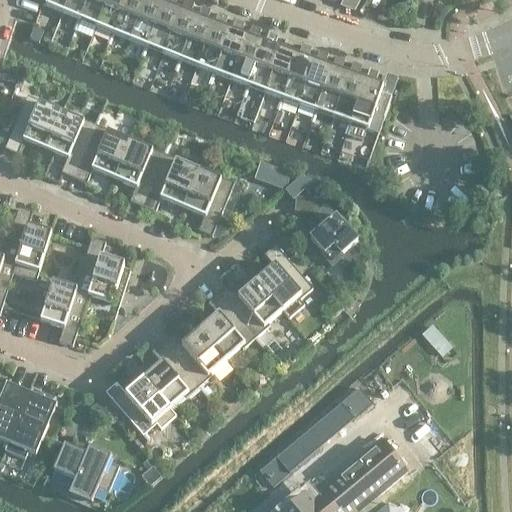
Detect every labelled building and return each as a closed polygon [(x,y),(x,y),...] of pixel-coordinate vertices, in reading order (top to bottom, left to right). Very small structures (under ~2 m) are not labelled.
[(43,0),(42,6),(63,15),(69,0),(43,0)] [(69,0),(63,15),(80,22),(89,0),(69,0)] [(89,0),(80,22),(96,29),(108,0),(89,0)] [(108,0),(96,29),(113,36),(128,0),(108,0)] [(128,0),(113,36),(130,43),(147,1),(144,0),(128,0)] [(130,43),(147,50),(164,8),(156,5),(158,0),(147,0),(147,1),(130,43)] [(166,0),(164,8),(147,50),(164,57),(180,14),(173,11),(177,0),(166,0)] [(346,0),(342,8),(355,13),(361,0),(346,0)] [(180,14),(164,57),(180,63),(197,21),(189,18),(194,6),(185,2),(180,14)] [(197,21),(180,63),(197,70),(214,27),(206,24),(211,12),(202,8),(197,21)] [(214,27),(197,70),(214,77),(231,34),(223,31),(228,19),(219,15),(214,27)] [(231,34),(214,77),(231,83),(247,40),(240,38),(245,25),(235,22),(231,34)] [(247,40),(231,83),(248,89),(264,47),(257,44),(261,32),(261,31),(252,28),(247,40)] [(264,47),(248,89),(265,96),(281,53),(274,50),(278,38),(269,34),(264,47)] [(281,53),(265,96),(282,102),(298,59),(290,57),(295,44),(286,41),(281,53)] [(298,59),(282,102),(299,108),(315,65),(307,63),(312,51),(302,47),(298,59)] [(331,71),(324,69),(328,56),(319,53),(315,65),(299,108),(316,114),(331,71)] [(331,71),(316,114),(333,120),(348,78),(341,75),(345,62),(336,59),(331,71)] [(348,78),(333,120),(350,126),(365,84),(358,81),(362,68),(353,65),(348,78)] [(365,84),(350,126),(368,132),(378,136),(384,121),(392,98),(382,94),(383,90),(375,87),(379,74),(370,71),(365,84)] [(5,152),(7,152),(19,157),(24,144),(46,153),(61,116),(43,108),(44,106),(28,99),(5,152)] [(62,176),(74,181),(97,128),(81,121),(80,124),(61,116),(46,153),(68,162),(62,176)] [(97,128),(74,181),(87,186),(93,173),(114,182),(130,145),(111,137),(112,135),(97,128)] [(149,153),(130,145),(114,182),(136,191),(130,205),(143,210),(165,157),(150,150),(149,153)] [(165,157),(143,210),(156,215),(161,202),(183,211),(199,174),(180,166),(181,164),(165,157)] [(217,182),(199,174),(183,211),(205,220),(199,233),(212,239),(235,187),(218,179),(217,182)] [(302,178),(285,193),(292,201),(306,189),(314,198),(325,188),(302,178)] [(502,201),(501,193),(493,194),(494,201),(502,201)] [(327,224),(323,227),(325,229),(310,242),(332,267),(341,259),(358,245),(326,208),(318,214),(327,224)] [(16,220),(3,262),(17,267),(13,277),(36,285),(39,275),(51,238),(52,237),(39,233),(28,230),(33,216),(19,211),(16,220)] [(112,306),(124,269),(124,268),(101,261),(106,247),(92,242),(76,293),(89,299),(112,306)] [(276,248),(265,258),(274,269),(256,284),(284,317),(289,322),(305,308),(300,303),(313,292),(276,248)] [(0,318),(3,311),(13,277),(17,267),(3,262),(0,261),(0,318)] [(284,317),(256,284),(239,300),(229,289),(219,298),(256,341),(284,317)] [(76,293),(53,286),(40,324),(64,331),(59,345),(73,350),(89,299),(76,293)] [(256,341),(219,298),(208,306),(218,318),(200,333),(228,365),(256,341)] [(422,336),(442,359),(452,350),(441,336),(440,336),(432,327),(422,336)] [(228,365),(200,333),(182,348),(173,337),(163,346),(200,390),(228,365)] [(200,390),(163,346),(152,355),(162,366),(144,382),(172,414),(200,390)] [(143,439),(157,427),(161,432),(176,419),(172,414),(144,382),(126,397),(117,386),(106,395),(143,439)] [(0,443),(8,447),(29,396),(7,387),(5,386),(4,387),(2,387),(1,388),(0,389),(0,398),(1,399),(0,402),(0,443)] [(340,407),(353,423),(373,407),(359,391),(340,407)] [(8,447),(5,453),(25,462),(28,455),(35,458),(47,428),(42,426),(46,418),(47,418),(49,418),(50,417),(51,417),(52,416),(53,414),(54,413),(54,412),(54,410),(54,409),(53,408),(52,406),(51,405),(29,396),(8,447)] [(110,416),(98,402),(87,412),(100,425),(110,416)] [(319,452),(305,436),(259,475),(273,491),(319,452)] [(362,511),(365,510),(366,511),(383,511),(386,511),(377,500),(407,475),(380,442),(311,501),(307,497),(288,511),(362,511)] [(64,447),(54,473),(75,482),(70,494),(72,495),(72,494),(92,502),(91,503),(93,503),(98,491),(109,496),(120,470),(109,465),(112,458),(89,449),(86,456),(64,447)]
